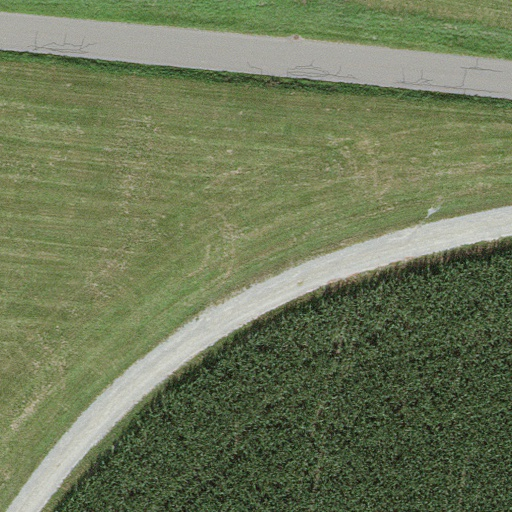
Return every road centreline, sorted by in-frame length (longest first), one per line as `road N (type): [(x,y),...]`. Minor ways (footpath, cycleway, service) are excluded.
road 1 (track): [(511,243),(260,285),(18,511)]
road 2 (unclassified): [(511,74),(0,23)]
